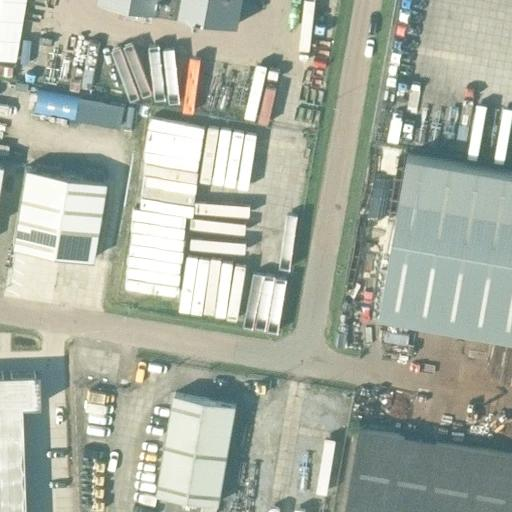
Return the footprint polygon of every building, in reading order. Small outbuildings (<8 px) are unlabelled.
[(0,0),(0,56),(21,59),(29,0),(0,0)] [(107,0),(237,24),(241,0),(107,0)] [(239,111),(263,117),(276,64),(252,58),(239,111)] [(33,110),(73,118),(78,95),(37,88),(33,110)] [(380,313),(511,335),(511,171),(408,153),(380,313)] [(105,179),(25,166),(12,245),(91,259),(105,179)] [(38,371),(0,372),(0,511),(24,511),(21,405),(39,404),(38,371)] [(158,493),(220,503),(237,403),(175,393),(158,493)] [(344,511),(511,511),(511,452),(360,426),(344,511)]
